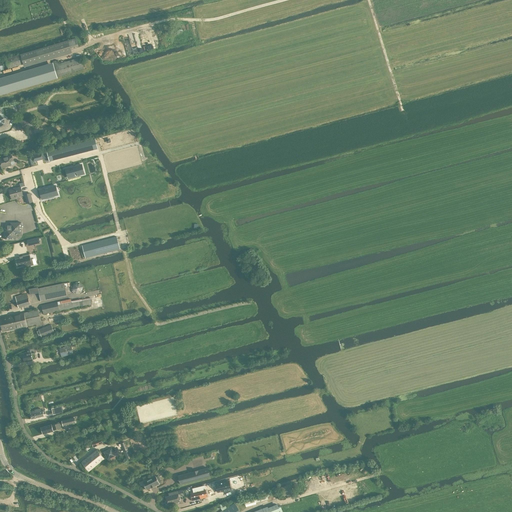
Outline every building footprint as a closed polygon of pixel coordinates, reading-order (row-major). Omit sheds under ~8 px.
[(24,67),(58,57),(72,53),(71,49),(79,47),(76,38),(5,59),(8,69),(23,64),(24,67)] [(80,57),(54,65),(58,76),(83,69),(80,57)] [(46,68),(0,82),(0,95),(50,80),(48,74),(46,68)] [(4,108),(5,113),(14,110),(14,111),(22,109),(21,104),(12,106),(4,108)] [(30,119),(17,122),(19,130),(33,127),(30,119)] [(30,135),(32,142),(41,140),(39,132),(30,135)] [(47,152),(42,154),(43,159),(48,158),(49,162),(98,149),(95,139),(47,152)] [(33,158),(30,159),(31,162),(34,161),(43,159),(42,154),(33,156),(33,158)] [(12,156),(0,158),(0,161),(2,168),(11,165),(10,161),(13,160),(12,156)] [(82,164),(65,168),(68,179),(85,174),(82,164)] [(56,185),(39,190),(42,200),(59,195),(56,185)] [(20,187),(9,190),(12,200),(17,199),(16,197),(23,196),(20,187)] [(30,193),(25,195),(27,203),(28,206),(34,204),(33,202),(30,193)] [(5,239),(13,239),(16,239),(16,234),(21,234),(21,223),(10,223),(10,226),(7,226),(8,228),(5,228),(5,239)] [(88,244),(82,245),(85,258),(91,256),(105,253),(120,249),(117,237),(105,240),(88,244)] [(20,258),(16,259),(18,267),(26,265),(27,267),(34,265),(32,259),(30,259),(29,254),(19,257),(20,258)] [(64,283),(38,289),(41,302),(67,296),(64,283)] [(79,283),(74,284),(72,289),(76,294),(81,292),(82,290),(83,287),(79,283)] [(30,304),(27,293),(15,297),(19,308),(30,304)] [(58,302),(42,305),(43,314),(73,308),(72,301),(71,299),(58,302)] [(7,322),(9,330),(34,324),(41,322),(38,310),(5,318),(6,322),(7,322)] [(0,319),(3,332),(9,330),(7,322),(6,322),(5,318),(0,318),(0,319)] [(39,330),(37,331),(39,337),(41,336),(42,338),(54,334),(57,333),(55,328),(53,329),(51,325),(39,329),(39,330)] [(73,354),(71,345),(59,348),(61,357),(73,354)] [(22,355),(24,360),(24,362),(33,360),(32,360),(36,359),(35,352),(31,353),(31,351),(27,351),(28,354),(22,355)] [(65,405),(52,408),(52,411),(53,415),(63,412),(66,411),(65,405)] [(30,412),(31,419),(44,416),(43,414),(46,414),(45,410),(41,411),(41,409),(35,410),(35,411),(30,412)] [(77,419),(79,425),(91,421),(90,416),(77,419)] [(67,420),(69,428),(77,426),(76,421),(70,423),(70,419),(67,420)] [(39,429),(38,429),(40,434),(51,431),(53,430),(61,428),(59,423),(49,426),(39,429)] [(100,439),(91,443),(93,447),(102,444),(103,443),(101,439),(100,439)] [(125,441),(120,443),(123,452),(128,450),(125,441)] [(97,450),(81,463),(88,471),(104,459),(97,450)] [(208,468),(178,476),(181,485),(210,477),(208,468)] [(156,476),(143,482),(146,490),(150,488),(151,488),(152,488),(154,486),(159,484),(159,482),(161,481),(158,476),(156,477),(156,476)] [(239,476),(229,478),(229,480),(231,486),(241,483),(239,477),(239,476)] [(229,480),(215,484),(217,493),(232,489),(231,486),(229,480)] [(193,492),(190,493),(192,500),(207,497),(204,485),(193,488),(193,492)] [(293,493),(291,485),(281,487),(283,495),(293,493)] [(166,497),(167,500),(167,501),(166,501),(166,502),(166,503),(167,503),(167,504),(168,504),(169,504),(180,501),(178,494),(190,492),(189,488),(170,493),(168,493),(169,496),(166,497)] [(258,497),(255,498),(256,503),(268,499),(267,495),(267,494),(258,497)] [(223,511),(221,511),(239,511),(240,511),(235,503),(225,509),(223,511)]
